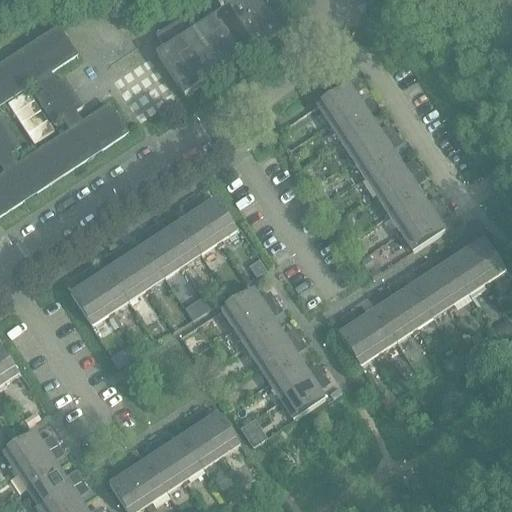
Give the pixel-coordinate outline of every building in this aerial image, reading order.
[(283,33),(262,1),(261,0),(216,0),(157,38),(166,53),(158,58),(185,101),(258,54),(256,50),(283,33)] [(0,218),(127,136),(110,110),(82,128),(74,116),(82,111),(64,84),(57,89),(49,77),(77,59),(60,32),(0,70),(0,165),(7,176),(0,180),(0,218)] [(328,130),(371,102),(366,95),(356,101),(349,90),(316,111),(328,130)] [(340,148),(373,127),(365,115),(375,109),(371,102),(328,130),(340,148)] [(352,167),(395,139),(390,131),(379,138),(373,127),(340,148),(352,167)] [(363,185),(396,164),(388,152),(398,145),(395,139),(352,167),(363,185)] [(375,203),(417,175),(412,168),(402,174),(396,164),(363,185),(375,203)] [(386,221),(419,200),(411,188),(421,182),(417,175),(375,203),(386,221)] [(312,193),(323,211),(331,206),(319,188),(312,193)] [(398,239),(440,211),(436,204),(426,211),(419,200),(386,221),(398,239)] [(238,236),(217,204),(205,212),(198,201),(192,206),(220,248),(238,236)] [(202,260),(220,248),(192,206),(184,210),(191,221),(181,228),(202,260)] [(410,258),(443,237),(434,225),(445,218),(440,211),(398,239),(410,258)] [(202,260),(181,228),(169,235),(162,225),(156,229),(184,271),(202,260)] [(165,284),(184,271),(156,229),(149,234),(155,244),(144,252),(165,284)] [(506,276),(485,244),(473,251),(466,241),(460,245),(488,288),(506,276)] [(360,245),(354,249),(361,259),(367,255),(360,245)] [(470,300),(488,288),(460,245),(453,250),(459,260),(448,268),(470,300)] [(165,284),(144,252),(133,259),(126,249),(119,253),(148,295),(165,284)] [(130,307),(148,295),(119,253),(112,258),(119,268),(108,275),(130,307)] [(370,260),(362,265),(366,272),(374,267),(370,260)] [(260,263),(257,265),(249,270),(257,281),(264,276),(267,274),(260,263)] [(470,300),(448,268),(437,275),(430,265),(424,269),(452,311),(470,300)] [(433,324),(452,311),(424,269),(417,274),(423,284),(412,291),(433,324)] [(130,307),(108,275),(96,283),(89,272),(83,277),(111,319),(130,307)] [(92,332),(111,319),(83,277),(76,281),(83,292),(71,300),(92,332)] [(246,278),(242,280),(247,288),(251,286),(246,278)] [(433,324),(412,291),(401,299),(394,288),(388,292),(416,335),(433,324)] [(397,348),(416,335),(388,292),(381,297),(387,308),(375,316),(397,348)] [(234,334),(278,306),(273,299),(262,306),(255,295),(222,316),(234,334)] [(184,311),(193,324),(210,313),(202,300),(184,311)] [(246,352),(278,331),(271,320),(282,313),(278,306),(234,334),(246,352)] [(397,348),(375,316),(365,323),(358,312),(351,317),(379,359),(397,348)] [(360,372),(379,359),(351,317),(344,321),(351,332),(339,340),(360,372)] [(499,345),(507,340),(499,329),(492,334),(496,340),(499,345)] [(258,370),(301,342),(296,335),(286,342),(278,331),(246,352),(258,370)] [(471,341),(475,348),(483,343),(479,336),(471,341)] [(270,388),(302,367),(295,356),(305,349),(301,342),(258,370),(270,388)] [(20,380),(0,349),(0,390),(1,392),(20,380)] [(112,362),(119,372),(119,373),(132,364),(125,353),(112,362)] [(282,406),(325,378),(320,371),(309,378),(302,367),(270,388),(282,406)] [(208,377),(212,384),(220,378),(216,372),(208,377)] [(294,425),(326,403),(318,392),(329,385),(325,378),(282,406),(294,425)] [(240,451),(219,418),(208,426),(201,416),(195,420),(224,462),(240,451)] [(25,425),(29,432),(41,424),(37,417),(25,425)] [(205,474),(224,462),(195,420),(188,424),(194,435),(183,442),(205,474)] [(254,425),(241,433),(254,451),(266,443),(254,425)] [(15,477),(58,450),(54,443),(43,449),(35,438),(3,459),(15,477)] [(205,474),(183,442),(171,450),(164,440),(157,444),(186,486),(205,474)] [(168,498),(186,486),(157,444),(151,448),(158,459),(146,466),(168,498)] [(27,495),(60,474),(53,463),(62,456),(58,450),(15,477),(27,495)] [(168,498),(146,466),(135,474),(128,463),(122,467),(152,511),(157,511),(154,507),(168,498)] [(146,511),(152,511),(122,467),(115,472),(122,483),(110,490),(123,511),(146,511),(147,511),(146,511)] [(37,511),(41,511),(82,486),(77,479),(67,485),(60,474),(27,495),(37,511)] [(80,511),(84,510),(76,499),(86,492),(82,486),(41,511),(80,511)]
